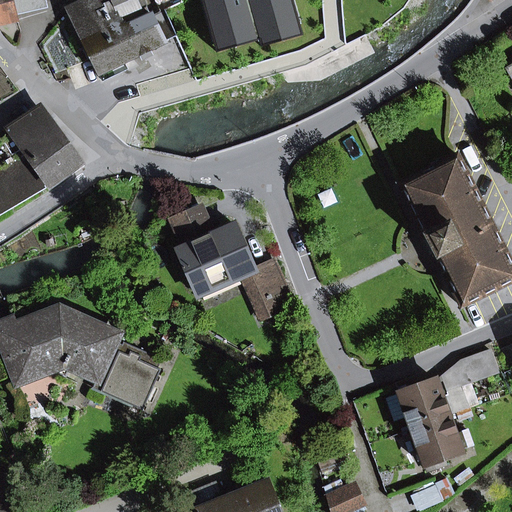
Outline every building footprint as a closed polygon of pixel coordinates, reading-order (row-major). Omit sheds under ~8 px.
[(46,5),(44,0),(12,0),(13,2),(15,12),(46,5)] [(123,23),(126,28),(150,16),(142,0),(99,0),(82,8),(69,13),(85,49),(108,38),(105,31),(123,23)] [(196,0),(214,59),(256,46),(258,54),(310,39),(298,0),(196,0)] [(0,4),(0,24),(17,21),(15,12),(13,2),(0,4)] [(194,28),(182,2),(150,16),(126,28),(123,23),(105,31),(108,38),(85,49),(85,51),(88,49),(99,73),(161,46),(160,44),(194,28)] [(50,186),(83,163),(42,107),(9,128),(13,135),(50,186)] [(0,142),(0,215),(50,186),(13,135),(0,142)] [(462,306),(511,281),(511,265),(455,153),(399,181),(432,247),(462,306)] [(291,302),(273,261),(254,269),(235,225),(214,235),(207,220),(201,207),(172,220),(184,248),(178,250),(198,295),(243,276),(262,319),(278,312),(276,308),(291,302)] [(293,305),(291,302),(276,308),(278,312),(293,305)] [(60,309),(17,325),(14,318),(0,323),(0,336),(15,375),(54,361),(71,368),(97,380),(94,388),(144,410),(162,370),(156,368),(160,358),(124,342),(123,345),(116,342),(119,335),(60,309)] [(461,361),(468,382),(498,371),(490,350),(461,361)] [(15,375),(24,400),(53,389),(59,376),(66,379),(71,368),(54,361),(15,375)] [(461,384),(468,382),(461,361),(436,379),(437,382),(443,380),(446,389),(461,384)] [(416,387),(399,393),(399,394),(407,417),(412,430),(450,416),(469,407),(461,384),(446,389),(443,380),(437,382),(436,379),(416,387)] [(397,388),(399,393),(416,387),(414,382),(397,388)] [(399,394),(385,399),(393,422),(407,417),(399,394)] [(468,431),(456,435),(450,416),(412,430),(425,466),(434,462),(436,468),(444,466),(442,460),(462,453),(461,450),(473,447),(468,431)] [(326,488),(330,511),(349,511),(363,506),(354,486),(345,491),(340,481),(326,488)] [(215,498),(217,503),(256,487),(254,482),(215,498)] [(279,511),(268,483),(256,487),(217,503),(205,508),(206,511),(279,511)] [(413,497),(417,509),(439,501),(435,489),(413,497)]
